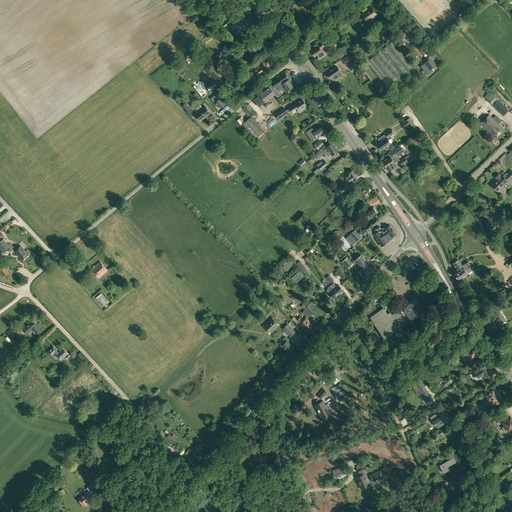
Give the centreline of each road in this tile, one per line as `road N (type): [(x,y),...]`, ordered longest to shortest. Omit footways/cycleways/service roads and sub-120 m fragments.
road 1 (unclassified): [(24,287),(294,57)]
road 2 (track): [(24,287),(198,478)]
road 3 (unclassified): [(257,409),(413,239)]
road 4 (unclassified): [(168,511),(257,409)]
road 5 (unclassified): [(418,232),(511,139)]
road 6 (primary): [(366,164),(294,57)]
